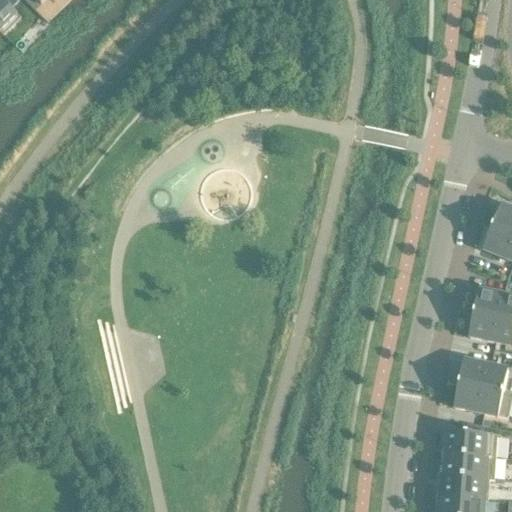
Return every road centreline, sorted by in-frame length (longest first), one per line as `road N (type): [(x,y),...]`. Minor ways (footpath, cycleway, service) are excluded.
road 1 (tertiary): [(392,511),(464,150)]
road 2 (tertiary): [(464,150),(489,0)]
